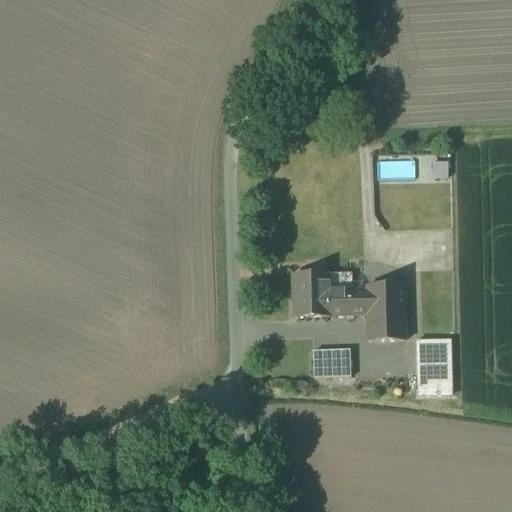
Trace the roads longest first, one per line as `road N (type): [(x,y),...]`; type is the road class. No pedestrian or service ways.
road 1 (unclassified): [(305,0),(237,125),(241,384)]
road 2 (unclassified): [(241,384),(0,476)]
road 3 (unclassified): [(246,511),(241,384)]
